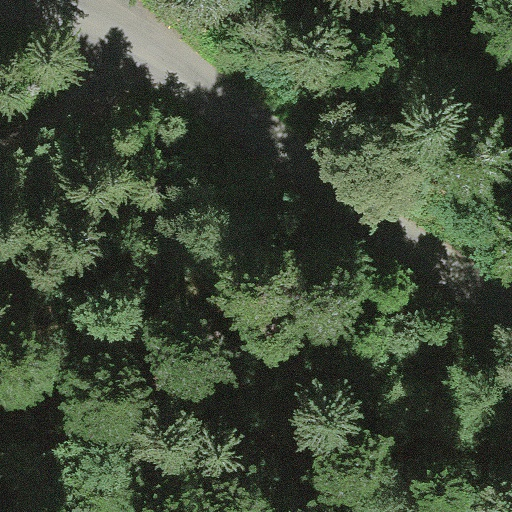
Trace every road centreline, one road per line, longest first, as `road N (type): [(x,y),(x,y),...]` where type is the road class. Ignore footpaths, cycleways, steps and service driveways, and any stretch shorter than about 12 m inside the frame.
road 1 (unclassified): [(0,6),(36,10),(123,54),(410,261),(511,324)]
road 2 (track): [(118,52),(37,136),(0,138)]
